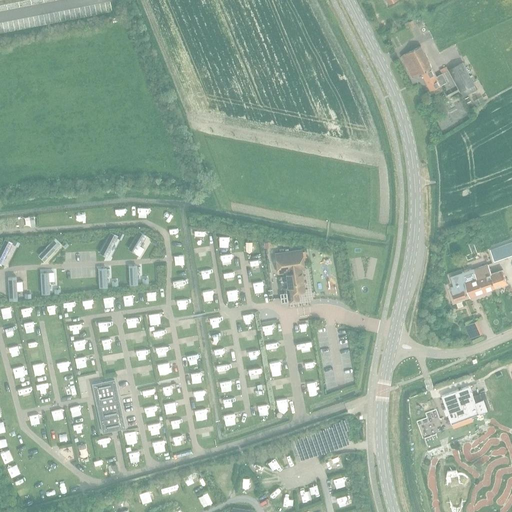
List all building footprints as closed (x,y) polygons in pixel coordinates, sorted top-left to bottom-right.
[(443,73),(436,76),(421,46),(401,56),(413,78),(422,73),(431,91),(434,89),(436,94),(444,90),(442,86),(448,82),(443,73)] [(463,63),(450,69),(461,91),(475,84),(463,63)] [(445,93),(438,96),(441,101),(447,98),(447,97),(446,95),(445,93)] [(146,235),(140,231),(130,248),(136,252),(146,235)] [(118,239),(111,235),(102,251),(108,255),(118,239)] [(44,261),(61,243),(55,238),(38,255),(44,261)] [(511,242),(490,250),(494,261),(511,255),(511,250),(511,242)] [(0,245),(0,262),(4,265),(11,251),(0,245)] [(301,249),(275,253),(278,273),(286,272),(288,288),(286,288),(288,301),(299,300),(297,292),(304,291),(301,269),(304,269),(301,249)] [(488,264),(450,276),(454,287),(451,288),(453,294),(461,292),(461,291),(467,288),(470,298),(487,292),(486,291),(496,287),(491,273),(488,264)] [(129,266),(129,285),(137,284),(136,265),(129,266)] [(107,287),(106,268),(99,268),(100,287),(107,287)] [(503,269),(491,273),(496,287),(507,284),(503,269)] [(41,291),(49,291),(48,272),(40,272),(41,291)] [(11,277),(3,289),(15,296),(22,284),(11,277)] [(461,292),(453,294),(455,301),(466,298),(464,291),(461,292)] [(103,433),(125,427),(114,380),(92,385),(103,433)] [(470,386),(442,396),(446,408),(444,409),(446,416),(449,415),(452,424),(487,411),(484,400),(475,403),(470,386)] [(320,431),(294,440),(297,449),(323,440),(320,431)]
